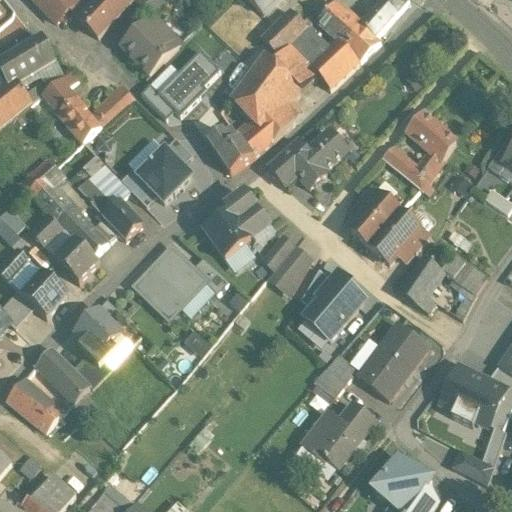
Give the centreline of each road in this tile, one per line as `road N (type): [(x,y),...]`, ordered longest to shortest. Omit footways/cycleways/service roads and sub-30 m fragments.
road 1 (residential): [(253,170),(140,251),(0,395)]
road 2 (residential): [(452,1),(253,170)]
road 3 (residential): [(485,32),(318,232)]
road 4 (residential): [(457,348),(400,432),(477,511)]
road 5 (residential): [(318,232),(457,348)]
road 6 (residential): [(16,0),(134,98)]
